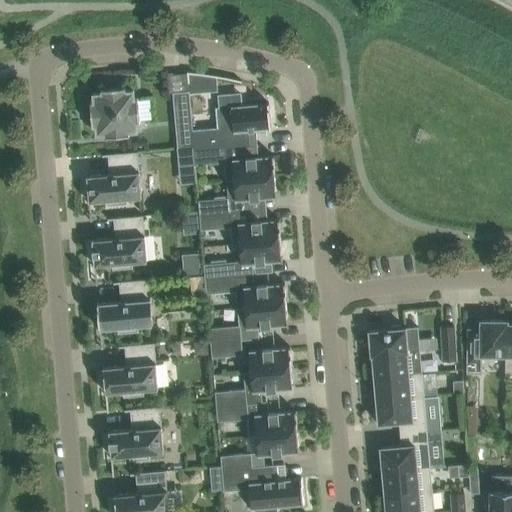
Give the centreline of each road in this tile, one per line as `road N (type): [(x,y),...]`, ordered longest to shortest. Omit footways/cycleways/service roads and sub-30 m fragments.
road 1 (residential): [(330,296),(303,77),(294,69),(171,44),(62,54),(39,67),(74,511)]
road 2 (residential): [(339,511),(330,296)]
road 3 (residential): [(330,296),(511,279)]
